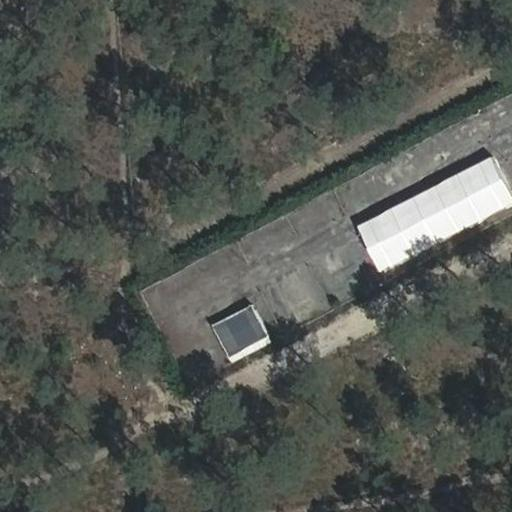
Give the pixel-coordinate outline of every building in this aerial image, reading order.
[(486,167),(465,198),(477,206),(498,175),(486,167)] [(369,171),(356,177),(368,205),(381,199),(369,171)] [(319,200),(333,221),(343,215),(329,193),(319,200)] [(305,233),(329,219),(323,209),(299,222),(305,233)] [(226,250),(211,256),(223,283),(238,277),(226,250)] [(383,280),(410,268),(404,255),(377,268),(383,280)] [(204,293),(217,286),(204,260),(191,266),(204,293)] [(359,279),(332,294),(338,307),(366,292),(359,279)] [(215,322),(231,359),(273,340),(257,303),(215,322)]
